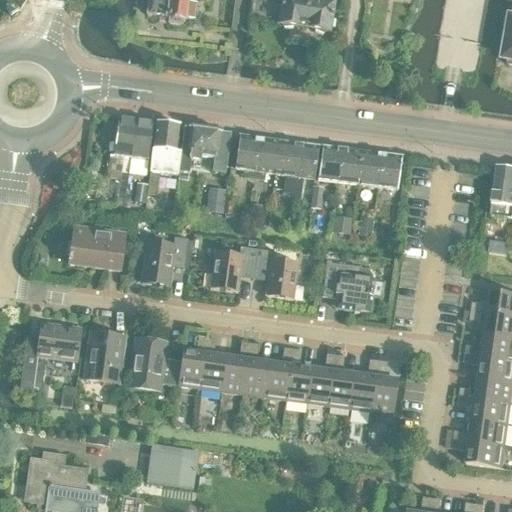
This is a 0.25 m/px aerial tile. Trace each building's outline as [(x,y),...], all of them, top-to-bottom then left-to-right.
[(147,0),(146,17),(165,20),(168,21),(168,25),(179,26),(180,22),(183,23),(183,20),(194,21),(196,5),(185,4),(185,0),(147,0)] [(334,3),(317,0),(281,0),(277,25),(280,26),(283,29),(291,28),(314,31),(322,35),(325,33),(329,34),(334,3)] [(121,159),(130,160),(136,122),(117,120),(113,157),(109,157),(107,171),(120,172),(121,159)] [(136,122),(130,160),(142,162),(147,162),(152,125),(136,122)] [(149,172),(148,175),(166,177),(176,178),(177,173),(179,155),(175,154),(179,128),(155,125),(150,163),(149,172)] [(182,129),(179,155),(177,173),(188,175),(190,163),(199,164),(203,132),(182,129)] [(203,132),(199,164),(200,164),(200,159),(213,160),(211,174),(224,175),(230,135),(203,132)] [(242,179),(252,180),(258,139),(237,136),(233,170),(243,172),(242,179)] [(258,139),(252,180),(263,182),(264,175),(273,176),(277,142),(258,139)] [(277,142),(273,176),(284,178),(281,193),(290,195),(297,144),(277,142)] [(297,144),(290,195),(290,199),(300,200),(303,180),(312,181),(317,147),(297,144)] [(316,182),(337,185),(342,151),(321,148),(316,182)] [(342,151),(337,185),(357,187),(361,153),(342,151)] [(361,153),(357,187),(377,190),(381,156),(361,153)] [(381,156),(377,190),(395,193),(400,159),(381,156)] [(491,217),(511,219),(511,173),(497,172),(491,217)] [(146,207),(148,188),(135,186),(133,206),(146,207)] [(158,187),(149,186),(147,197),(157,198),(158,187)] [(320,212),(322,190),(312,189),(309,211),(320,212)] [(225,192),(210,190),(207,214),(222,216),(225,192)] [(224,216),(232,217),(234,205),(226,204),(224,216)] [(250,206),(249,215),(261,216),(262,207),(250,206)] [(349,238),(351,221),(333,219),(331,236),(349,238)] [(370,240),(373,221),(359,220),(357,238),(370,240)] [(383,231),(382,240),(393,242),(394,232),(383,231)] [(69,268),(119,274),(124,238),(73,232),(69,268)] [(167,289),(170,270),(183,272),(187,243),(174,241),(172,249),(146,246),(141,286),(167,289)] [(508,245),(491,243),(490,256),(507,258),(508,245)] [(240,275),(253,277),(257,253),(239,250),(238,258),(214,255),(209,292),(237,296),(240,275)] [(267,278),(264,300),(292,303),(297,266),(273,262),(274,255),(257,253),(253,277),(267,278)] [(373,282),(358,280),(360,270),(326,266),(321,300),(336,302),(335,312),(368,316),(373,282)] [(511,297),(490,295),(487,316),(511,319),(511,297)] [(472,306),(471,314),(482,316),(483,307),(472,306)] [(469,323),(480,325),(482,316),(471,314),(469,323)] [(511,319),(487,316),(484,338),(511,341),(511,319)] [(26,342),(22,372),(20,391),(39,393),(42,375),(44,360),(75,364),(80,334),(40,329),(38,343),(26,342)] [(90,336),(84,383),(118,387),(124,340),(109,338),(109,339),(90,336)] [(466,348),(465,357),(511,363),(511,341),(484,338),(482,350),(466,348)] [(180,365),(177,390),(199,393),(206,341),(198,340),(196,356),(182,354),(181,365),(180,365)] [(206,341),(199,393),(220,395),(225,360),(204,357),(205,352),(213,353),(215,342),(206,341)] [(160,387),(177,390),(180,365),(163,362),(165,346),(135,342),(129,392),(159,396),(160,387)] [(239,357),(247,358),(249,347),(241,345),(239,357)] [(249,347),(247,358),(256,359),(258,348),(249,347)] [(282,363),(290,364),(291,352),(283,351),(282,363)] [(291,352),(290,364),(299,365),(301,354),(291,352)] [(325,368),(333,369),(334,358),(326,357),(325,368)] [(480,368),(478,381),(511,385),(511,363),(465,357),(464,366),(480,368)] [(334,358),(333,369),(342,370),(344,359),(334,358)] [(225,360),(220,395),(242,398),(246,363),(225,360)] [(246,363),(242,398),(263,401),(268,366),(246,363)] [(367,374),(375,375),(377,364),(368,363),(367,374)] [(375,380),(369,423),(370,423),(372,426),(387,428),(390,426),(391,426),(397,383),(387,381),(387,379),(384,376),(386,365),(377,364),(375,375),(376,375),(375,380)] [(268,366),(263,401),(284,404),(289,368),(268,366)] [(289,368),(284,404),(306,407),(311,371),(289,368)] [(311,371),(306,407),(327,410),(332,374),(311,371)] [(332,374),(327,410),(348,413),(353,377),(332,374)] [(353,377),(348,413),(370,415),(369,423),(375,380),(353,377)] [(511,385),(478,381),(475,402),(511,407),(511,398),(511,385)] [(460,392),(459,400),(471,402),(472,393),(460,392)] [(60,406),(60,409),(72,411),(73,398),(61,397),(60,406)] [(458,409),(469,410),(471,402),(459,400),(458,409)] [(475,402),(472,423),(508,428),(511,407),(475,402)] [(455,434),(454,443),(505,450),(508,428),(472,423),(471,437),(455,434)] [(87,437),(86,443),(106,447),(107,440),(87,437)] [(468,454),(466,467),(502,472),(505,450),(454,443),(452,452),(468,454)] [(197,454),(152,447),(146,486),(191,492),(197,454)] [(30,487),(28,505),(36,507),(36,511),(42,511),(96,511),(99,497),(84,495),(87,472),(64,469),(65,458),(44,455),(43,462),(29,460),(25,486),(30,487)] [(423,511),(428,511),(431,511),(433,502),(424,500),(423,511)] [(433,502),(431,511),(440,511),(442,503),(433,502)]
